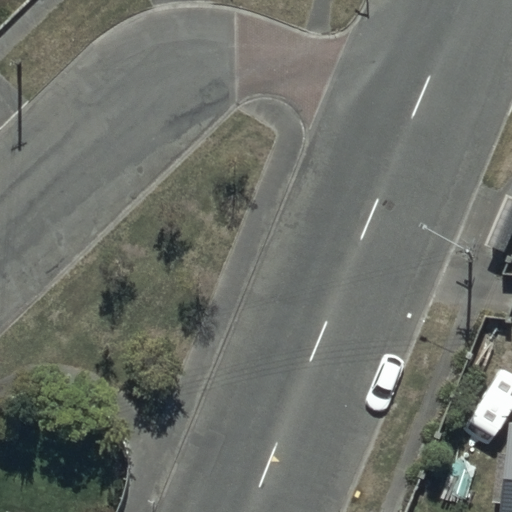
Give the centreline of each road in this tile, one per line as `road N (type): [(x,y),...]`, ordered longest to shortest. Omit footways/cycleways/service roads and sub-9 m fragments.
road 1 (residential): [(0,221),(108,112),(184,60),(281,61),(417,113)]
road 2 (tertiary): [(252,511),(417,113)]
road 3 (tertiary): [(417,113),(466,0)]
